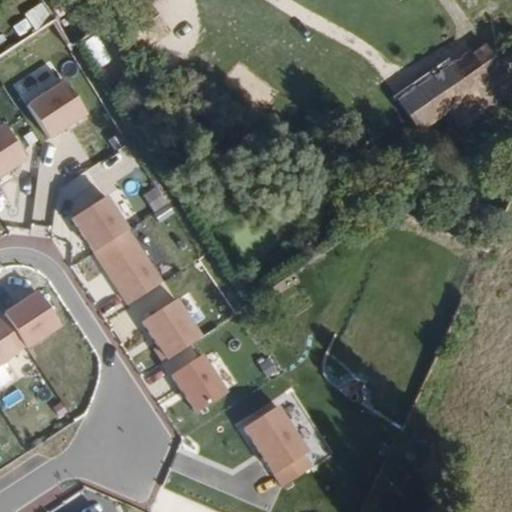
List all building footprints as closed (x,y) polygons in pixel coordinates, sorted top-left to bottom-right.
[(135,60),(172,36),(150,2),(113,27),(135,60)] [(57,28),(45,8),(29,19),(41,38),(57,28)] [(443,127),(498,91),(471,51),(355,127),(369,149),(430,109),(443,127)] [(83,113),(61,80),(24,104),(46,138),(83,113)] [(4,125),(0,127),(0,171),(6,168),(11,169),(27,159),(4,125)] [(123,230),(102,196),(68,219),(89,252),(123,230)] [(123,230),(89,252),(124,304),(158,282),(123,230)] [(58,324),(36,290),(2,311),(25,346),(58,324)] [(197,337),(172,299),(138,321),(154,346),(163,359),(197,337)] [(0,360),(16,350),(0,325),(0,360)] [(163,359),(154,346),(150,348),(159,362),(163,359)] [(198,355),(167,375),(192,412),(222,393),(198,355)] [(306,449),(276,404),(243,427),(281,484),(310,465),(302,452),(306,449)]
